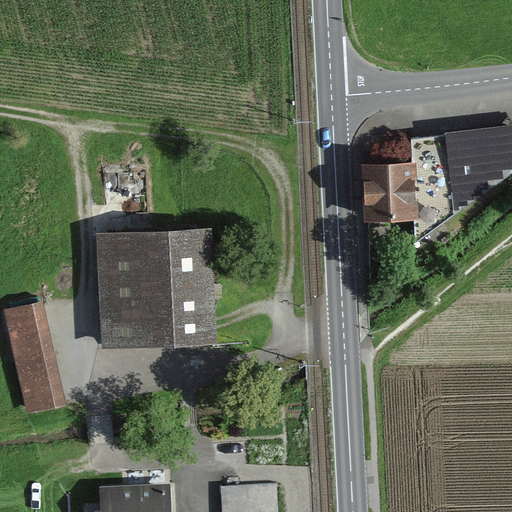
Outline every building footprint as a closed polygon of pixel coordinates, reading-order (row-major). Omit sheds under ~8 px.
[(511,166),(511,124),(414,136),(414,155),(417,211),(417,234),(511,166)] [(414,155),(369,157),(371,214),(417,211),(414,155)] [(193,240),(98,242),(101,345),(195,343),(193,240)] [(52,408),(27,307),(2,314),(27,415),(52,408)] [(224,511),(281,511),(280,480),(223,481),(224,511)] [(166,511),(166,486),(106,489),(107,511),(166,511)]
